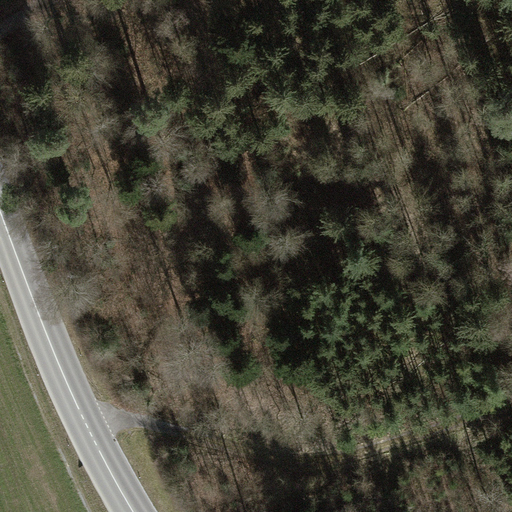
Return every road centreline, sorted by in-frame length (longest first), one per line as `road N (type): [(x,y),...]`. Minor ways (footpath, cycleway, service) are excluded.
road 1 (track): [(81,414),(308,460),(511,403)]
road 2 (tertiary): [(133,511),(81,414),(0,212)]
